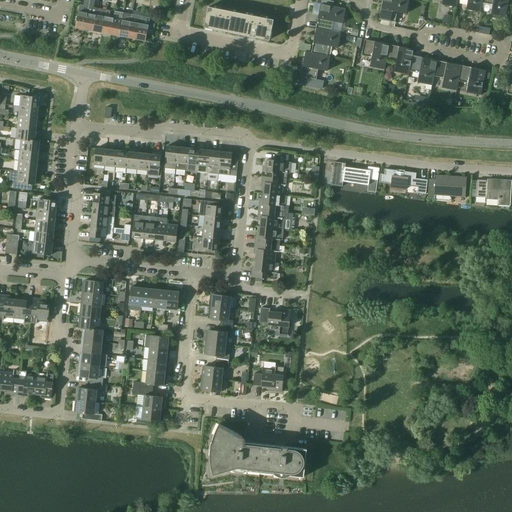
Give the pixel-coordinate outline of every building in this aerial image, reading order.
[(85,30),(90,0),(84,0),(83,6),(81,5),(76,28),(85,30)] [(90,0),(85,30),(94,31),(98,9),(93,8),(94,0),(90,0)] [(383,0),(380,19),(381,20),(388,21),(395,22),(397,12),(407,14),(409,0),(383,0)] [(468,0),(466,9),(481,12),(483,3),(482,2),(482,0),(468,0)] [(509,0),(482,0),(482,2),(483,3),(493,5),(491,14),(506,17),(509,0)] [(321,4),(316,28),(332,32),(334,22),(343,24),(346,9),(321,4)] [(273,20),(208,7),(204,28),(269,40),(273,20)] [(107,10),(98,9),(94,31),(102,33),(107,10)] [(114,19),(109,18),(111,11),(107,10),(102,33),(111,34),(114,19)] [(120,36),(124,14),(115,12),(114,19),(111,34),(120,36)] [(128,38),(133,15),(124,14),(120,36),(128,38)] [(452,16),(444,14),(442,24),(450,25),(452,16)] [(137,39),(141,17),(133,15),(128,38),(137,39)] [(141,17),(137,39),(146,41),(147,36),(153,37),(155,25),(150,24),(151,19),(141,17)] [(341,33),(332,32),(316,28),(311,52),(328,56),(330,46),(338,48),(341,33)] [(386,60),(389,44),(365,39),(362,55),(372,57),(370,66),(384,69),(386,60)] [(414,49),(389,44),(386,60),(397,62),(395,71),(409,74),(410,71),(413,55),(414,49)] [(328,56),(311,52),(306,51),(301,76),(316,79),(318,69),(328,71),(331,56),(328,56)] [(432,85),(434,76),(437,60),(413,55),(410,71),(419,73),(417,82),(432,85)] [(456,90),(458,81),(461,65),(437,60),(434,76),(443,78),(442,87),(456,90)] [(461,65),(458,81),(468,83),(466,92),(481,95),(486,70),(461,65)] [(391,97),(394,86),(385,84),(383,95),(391,97)] [(20,107),(38,109),(39,98),(21,96),(20,107)] [(38,109),(20,107),(18,117),(37,119),(38,109)] [(37,119),(18,117),(17,128),(36,130),(37,119)] [(16,139),(21,140),(21,139),(35,141),(36,130),(17,128),(16,139)] [(40,141),(35,141),(21,139),(21,140),(20,150),(38,152),(40,141)] [(175,170),(178,147),(167,146),(164,169),(175,170)] [(188,149),(178,147),(175,170),(186,171),(188,149)] [(105,166),(106,150),(95,149),(94,165),(105,166)] [(199,150),(188,149),(186,171),(197,172),(199,150)] [(38,152),(20,150),(19,161),(37,163),(38,152)] [(117,151),(106,150),(105,166),(115,167),(117,151)] [(210,151),(199,150),(197,172),(207,173),(210,151)] [(115,167),(126,168),(128,152),(117,151),(115,167)] [(221,152),(210,151),(207,173),(218,174),(221,152)] [(139,153),(128,152),(126,168),(137,170),(139,153)] [(221,152),(218,174),(236,176),(238,158),(231,158),(232,153),(221,152)] [(149,154),(139,153),(137,170),(148,171),(149,154)] [(149,154),(148,171),(147,175),(158,176),(161,156),(149,154)] [(262,176),(286,179),(287,174),(290,174),(291,162),(287,162),(285,162),(275,161),(267,160),(266,170),(263,170),(262,176)] [(37,163),(19,161),(17,172),(36,174),(37,163)] [(334,162),(331,185),(342,187),(343,182),(346,182),(368,185),(367,191),(376,192),(377,180),(379,168),(368,167),(367,171),(348,168),(345,167),(345,164),(334,162)] [(312,166),(310,182),(317,182),(319,167),(312,166)] [(384,174),(380,174),(379,182),(391,184),(390,187),(393,188),(395,190),(401,191),(403,189),(406,189),(406,186),(417,188),(417,193),(425,194),(427,180),(415,179),(416,173),(385,169),(384,174)] [(36,174),(17,172),(10,171),(9,181),(14,182),(13,189),(32,191),(32,185),(35,185),(36,174)] [(286,186),(286,179),(262,176),(261,183),(264,183),(263,193),(282,196),(283,185),(286,186)] [(435,180),(428,179),(427,199),(435,200),(435,194),(451,195),(451,196),(465,197),(466,179),(453,178),(453,177),(435,176),(435,180)] [(487,181),(477,180),(475,197),(486,198),(485,199),(498,200),(497,205),(510,206),(511,180),(487,179),(487,181)] [(18,202),(25,202),(25,201),(26,201),(27,193),(19,192),(18,202)] [(93,204),(109,206),(111,195),(106,194),(97,193),(94,193),(93,204)] [(286,196),(282,196),(263,193),(262,204),(259,203),(258,210),(287,213),(288,207),(285,206),(286,196)] [(183,198),(182,207),(190,207),(191,199),(183,198)] [(37,210),(56,212),(57,201),(39,199),(37,210)] [(205,216),(221,218),(222,207),(218,206),(218,203),(200,201),(199,216),(205,216)] [(115,207),(109,206),(93,204),(92,215),(114,217),(115,207)] [(314,216),(315,209),(302,208),(301,214),(314,216)] [(56,212),(37,210),(36,221),(55,223),(56,212)] [(287,219),(287,213),(258,210),(258,216),(261,216),(259,227),(283,230),(284,219),(287,219)] [(113,228),(114,217),(92,215),(91,226),(113,228)] [(132,237),(143,239),(146,216),(135,215),(132,237)] [(156,217),(146,216),(143,239),(154,240),(156,223),(156,217)] [(221,218),(205,216),(204,227),(220,229),(221,218)] [(55,223),(36,221),(35,232),(53,234),(55,223)] [(165,241),(166,225),(156,223),(154,240),(165,241)] [(166,225),(165,241),(176,242),(178,226),(166,225)] [(124,229),(113,228),(91,226),(90,237),(112,239),(113,233),(122,234),(121,240),(129,241),(130,230),(124,229)] [(220,229),(204,227),(202,238),(219,239),(220,229)] [(255,243),(279,246),(280,240),(282,240),(283,230),(259,227),(258,237),(255,237),(255,243)] [(53,234),(35,232),(34,242),(52,244),(53,234)] [(217,251),(219,239),(202,238),(201,249),(217,251)] [(51,255),(52,244),(34,242),(33,253),(51,255)] [(256,260),(274,262),(275,252),(278,252),(279,246),(255,243),(254,250),(257,250),(256,260)] [(273,273),(274,262),(256,260),(255,271),(252,270),(251,277),(275,280),(276,273),(273,273)] [(82,292),(102,294),(104,282),(86,280),(86,281),(84,281),(82,291),(82,292)] [(129,305),(141,306),(143,286),(142,286),(135,286),(134,287),(131,287),(129,305)] [(145,286),(143,286),(141,306),(153,308),(155,290),(152,289),(152,287),(145,286)] [(158,290),(155,290),(153,308),(165,309),(167,288),(166,288),(158,288),(158,290)] [(167,288),(165,309),(177,310),(179,292),(179,290),(168,288),(167,288)] [(102,294),(82,292),(82,293),(82,301),(83,301),(83,304),(101,306),(102,294)] [(4,317),(14,318),(16,300),(6,299),(6,296),(0,295),(0,319),(3,320),(4,317)] [(209,305),(209,307),(229,309),(230,296),(213,295),(211,295),(209,305)] [(24,322),(30,323),(33,299),(27,298),(26,301),(16,300),(14,318),(24,319),(24,322)] [(33,299),(30,323),(37,324),(37,321),(48,322),(50,304),(39,302),(39,299),(33,299)] [(101,306),(83,304),(83,308),(81,308),(79,315),(79,316),(100,318),(101,306)] [(220,320),(220,326),(232,327),(233,321),(228,320),(229,309),(209,307),(209,308),(208,318),(210,318),(210,319),(220,320)] [(278,334),(288,335),(290,311),(281,310),(281,313),(269,312),(270,309),(261,308),(259,323),(267,324),(267,330),(279,331),(278,334)] [(98,330),(100,318),(79,316),(79,317),(79,325),(81,325),(81,328),(103,331),(103,330),(98,330)] [(205,341),(205,342),(225,345),(227,333),(232,333),(232,327),(220,326),(219,332),(209,330),(209,331),(207,331),(205,341)] [(103,331),(81,328),(80,329),(85,329),(85,332),(83,332),(82,339),(81,340),(102,343),(103,331)] [(149,348),(170,350),(170,349),(170,338),(169,338),(169,337),(151,335),(146,335),(145,347),(149,348)] [(102,343),(81,340),(81,342),(81,349),(83,349),(83,353),(101,355),(102,343)] [(225,345),(205,342),(205,344),(204,354),(206,354),(206,355),(216,356),(216,362),(228,363),(229,357),(224,356),(225,345)] [(170,351),(170,350),(149,348),(148,360),(166,362),(166,358),(168,358),(170,351)] [(79,363),(79,364),(99,366),(104,367),(106,355),(101,355),(83,353),(82,356),(80,356),(79,363)] [(166,365),(166,362),(148,360),(147,372),(167,374),(167,373),(168,365),(166,365)] [(201,377),(201,378),(221,380),(223,368),(228,369),(228,366),(228,363),(216,362),(215,367),(205,366),(205,367),(203,366),(201,377)] [(254,373),(253,385),(261,386),(273,388),(272,391),(281,392),(284,367),(275,366),(275,363),(264,362),(264,368),(263,368),(262,374),(254,373)] [(79,366),(78,376),(80,376),(80,377),(90,378),(90,384),(102,385),(103,379),(104,367),(99,366),(79,364),(79,366)] [(11,395),(17,395),(20,371),(14,370),(13,373),(3,372),(1,390),(11,392),(11,395)] [(24,393),(34,394),(36,376),(26,374),(26,371),(20,371),(17,395),(24,396),(24,393)] [(133,388),(152,390),(153,385),(163,386),(163,385),(165,385),(167,375),(167,374),(147,372),(146,383),(133,382),(133,388)] [(36,376),(34,394),(45,395),(44,398),(51,399),(54,374),(47,374),(47,377),(36,376)] [(221,380),(201,378),(201,379),(201,390),(202,390),(202,391),(220,393),(221,380)] [(102,391),(102,385),(90,384),(89,389),(79,388),(79,389),(77,388),(75,399),(75,400),(95,402),(97,390),(102,391)] [(152,396),(152,390),(133,388),(132,394),(144,396),(143,407),(163,410),(164,408),(164,398),(162,398),(162,397),(152,396)] [(94,414),(95,402),(75,400),(75,401),(75,412),(76,412),(76,413),(87,414),(86,419),(101,421),(102,415),(94,414)] [(163,410),(143,407),(142,419),(137,419),(136,425),(149,426),(149,420),(160,422),(160,421),(161,421),(163,411),(163,410)] [(259,472),(262,444),(239,442),(242,436),(219,424),(216,428),(214,433),(213,438),(212,443),(211,448),(210,454),(211,459),(211,464),(212,469),(213,474),(230,469),(259,472)] [(307,449),(262,444),(259,472),(304,477),(307,449)]
